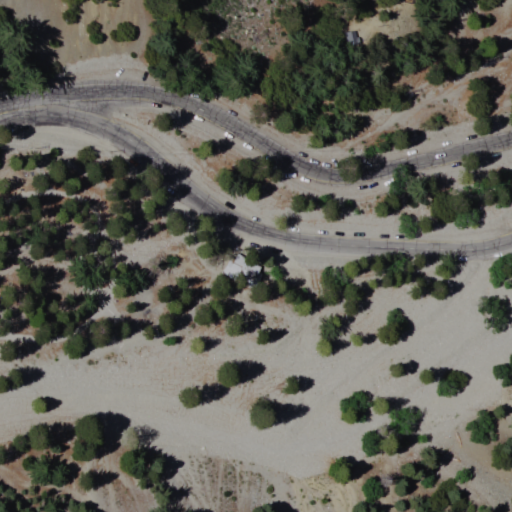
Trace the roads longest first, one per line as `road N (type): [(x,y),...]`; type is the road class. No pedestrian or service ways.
road 1 (tertiary): [(0,127),(62,116),(101,127),(234,223),(269,236),(431,251),(511,242)]
road 2 (tertiary): [(511,140),(350,177),(304,169),(216,114),(153,95),(0,106)]
